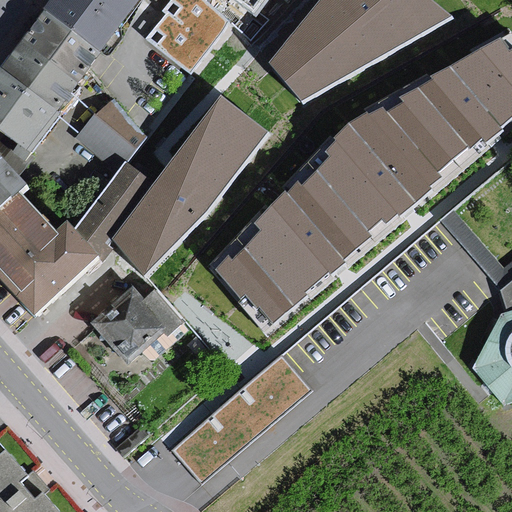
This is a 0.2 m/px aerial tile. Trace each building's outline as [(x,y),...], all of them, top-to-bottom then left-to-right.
[(133,0),(56,0),(49,11),(36,26),(26,39),(16,52),(3,67),(0,71),(0,126),(30,150),(59,108),(79,78),(98,48),(133,0)] [(227,20),(201,0),(173,0),(166,10),(169,13),(149,38),(189,69),(204,49),(223,26),(227,20)] [(238,0),(255,12),(264,0),(238,0)] [(448,14),(430,0),(322,0),(272,63),(305,96),(448,14)] [(511,124),(511,41),(505,32),(474,47),(431,74),(435,80),(400,97),(403,102),(388,111),(383,106),(348,123),(328,151),(332,155),(319,169),(302,187),(298,183),(289,192),(241,243),(217,267),(241,297),(249,291),(276,319),(294,304),(337,266),(345,259),(371,235),(406,208),(496,137),(511,124)] [(259,130),(222,100),(115,238),(145,270),(259,130)] [(144,137),(113,101),(81,135),(118,165),(144,137)] [(146,176),(124,164),(76,231),(68,222),(58,231),(21,193),(28,187),(0,158),(0,264),(39,311),(101,256),(111,247),(105,239),(146,176)] [(511,283),(504,290),(510,312),(501,315),(474,367),(490,386),(505,404),(511,401),(511,283)] [(165,328),(130,289),(96,321),(131,359),(165,328)] [(283,352),(175,446),(205,480),(313,385),(283,352)] [(61,511),(0,441),(0,511),(61,511)]
